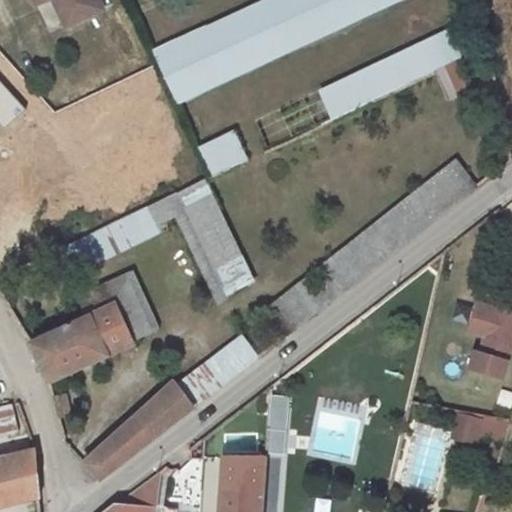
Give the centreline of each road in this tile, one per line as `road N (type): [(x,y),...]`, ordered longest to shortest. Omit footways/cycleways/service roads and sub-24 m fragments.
road 1 (unclassified): [(511,174),(80,511)]
road 2 (residential): [(61,511),(54,450),(0,325)]
